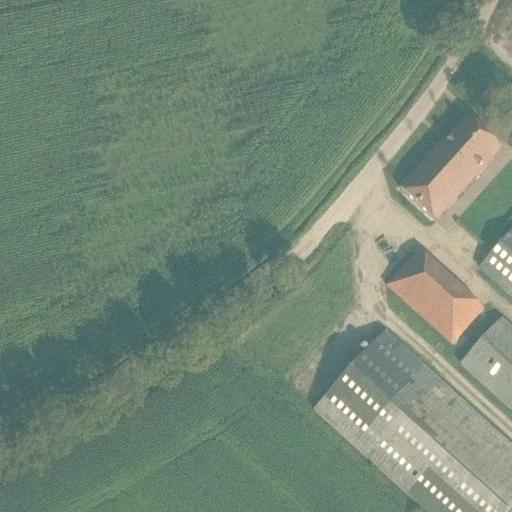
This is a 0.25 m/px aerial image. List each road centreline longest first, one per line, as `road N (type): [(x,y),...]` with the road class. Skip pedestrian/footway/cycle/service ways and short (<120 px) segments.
road 1 (unclassified): [(243,294),(321,232),(418,112),(481,0)]
road 2 (track): [(0,433),(243,294)]
